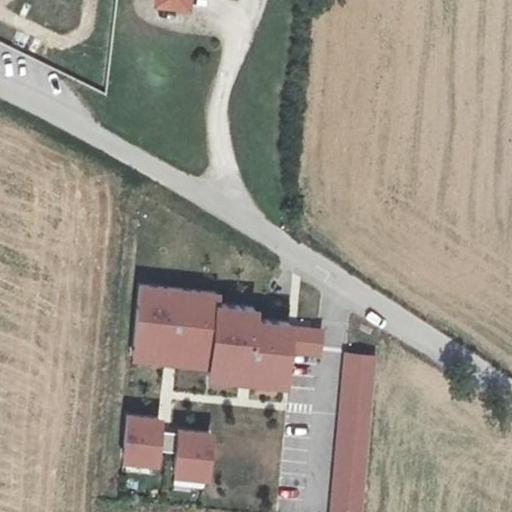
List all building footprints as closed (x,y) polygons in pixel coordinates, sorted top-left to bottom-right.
[(208,294),(132,291),(128,350),(157,352),(157,364),(174,365),(174,354),(204,355),(203,366),(233,369),(232,380),(249,381),(250,370),(279,371),(281,348),(282,327),(282,322),(246,319),(247,308),(207,306),(208,294)] [(282,327),(281,348),(288,349),(289,327),(282,327)] [(314,328),(289,327),(288,349),(313,350),(314,328)] [(157,352),(128,350),(127,362),(157,364),(157,352)] [(359,511),(370,352),(340,350),(329,511),(359,511)] [(174,354),(174,365),(203,366),(204,355),(174,354)] [(203,378),(232,380),(233,369),(203,366),(203,378)] [(250,370),(249,381),(279,383),(279,371),(250,370)] [(155,422),(124,420),(121,463),(153,465),(154,450),(155,430),(155,422)] [(205,431),(175,429),(174,432),(173,451),(172,472),(203,473),(205,431)] [(174,432),(155,430),(154,450),(173,451),(174,432)]
